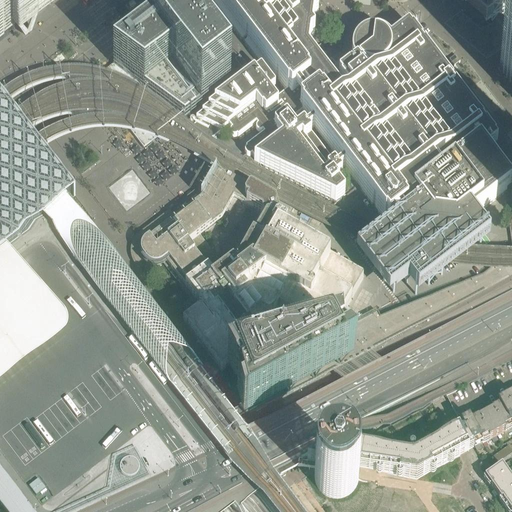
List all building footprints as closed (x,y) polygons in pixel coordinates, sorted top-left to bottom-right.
[(0,0),(0,75),(78,177),(101,255),(124,286),(119,290),(127,300),(133,296),(149,318),(151,317),(156,313),(159,311),(129,273),(126,269),(122,258),(108,174),(142,148),(92,82),(151,37),(178,16),(184,24),(229,82),(247,68),(194,0),(0,0)] [(281,87),(286,94),(274,103),(266,93),(270,90),(266,84),(264,81),(261,77),(260,76),(258,77),(191,128),(175,141),(179,143),(190,150),(196,140),(196,142),(197,144),(198,146),(200,146),(202,146),(203,146),(204,146),(205,145),(206,147),(210,144),(209,142),(210,142),(211,141),(212,142),(216,139),(215,138),(217,136),(218,137),(222,134),(221,133),(223,131),(224,133),(228,130),(227,128),(228,128),(230,130),(231,132),(230,133),(230,135),(230,136),(230,137),(232,139),(233,140),(235,140),(237,139),(238,140),(239,139),(240,140),(244,137),(243,136),(245,134),(246,136),(250,133),(249,131),(251,130),(252,131),(256,128),(255,127),(257,125),(258,126),(262,123),(261,122),(262,121),(263,123),(262,125),(262,126),(262,128),(263,130),(265,130),(267,130),(268,130),(270,132),(269,132),(245,150),(246,151),(245,153),(245,155),(245,156),(245,157),(246,158),(248,159),(250,159),(252,158),(253,161),(252,162),(258,166),(335,203),(344,197),(344,196),(344,195),(341,191),(339,188),(335,183),(339,180),(341,178),(341,176),(339,174),(344,170),(369,202),(361,208),(364,212),(365,213),(367,216),(372,223),(373,222),(376,226),(383,221),(385,223),(386,222),(388,225),(389,225),(390,225),(393,223),(401,217),(404,221),(356,258),(389,301),(408,286),(417,298),(489,243),(480,232),(482,230),(483,229),(483,228),(481,226),(478,222),(474,217),(478,214),(500,197),(507,192),(506,191),(506,188),(508,187),(507,186),(507,183),(509,182),(487,154),(486,152),(496,144),(497,143),(497,142),(494,139),(495,138),(487,127),(485,125),(484,126),(482,123),(486,120),(458,83),(454,86),(452,83),(456,80),(427,43),(423,46),(421,43),(422,42),(420,40),(420,39),(412,29),(411,30),(409,27),(408,26),(407,27),(391,39),(390,40),(387,37),(384,34),(380,33),(376,32),(372,32),(368,32),(364,34),(361,35),(358,38),(355,41),(353,45),(352,49),(352,53),(352,56),(339,66),(335,69),(333,66),(331,63),(330,64),(328,70),(324,74),(313,59),(308,53),(310,39),(314,36),(314,35),(314,34),(312,31),(313,26),(314,17),(317,14),(318,13),(318,12),(308,0),(216,0),(217,1),(213,5),(248,49),(249,49),(251,52),(250,53),(272,82),(276,79),(278,82),(277,82),(281,87)] [(511,0),(470,0),(461,6),(485,27),(502,15),(511,8),(511,0)] [(434,12),(419,24),(511,145),(511,152),(502,161),(511,174),(511,91),(498,74),(511,65),(511,37),(502,27),(478,46),(453,12),(446,3),(434,12)] [(103,75),(92,83),(100,93),(125,126),(132,135),(144,150),(155,141),(183,120),(184,119),(201,107),(230,84),(178,17),(150,39),(129,56),(115,66),(103,75)] [(511,65),(498,74),(511,91),(511,65)] [(0,260),(36,232),(43,227),(54,219),(66,210),(81,198),(0,91),(0,260)] [(189,197),(169,212),(139,235),(136,238),(133,242),(132,246),(131,250),(131,254),(131,258),(133,262),(135,266),(138,270),(141,268),(146,264),(148,266),(151,267),(154,268),(157,268),(160,267),(162,265),(165,263),(172,273),(193,300),(190,301),(179,310),(187,320),(183,323),(195,339),(197,341),(216,366),(217,368),(221,372),(222,372),(259,344),(261,343),(273,321),(278,313),(284,317),(286,318),(309,331),(316,335),(327,341),(328,340),(332,335),(348,306),(363,280),(362,278),(297,241),(301,232),(306,225),(290,217),(298,204),(296,203),(301,194),(262,172),(257,181),(256,180),(255,180),(251,187),(247,185),(253,175),(258,166),(252,162),(253,161),(252,158),(250,159),(248,159),(246,158),(245,157),(232,167),(226,172),(225,172),(220,169),(219,169),(217,172),(213,178),(213,179),(192,195),(189,197)] [(190,370),(66,210),(64,212),(59,215),(43,227),(165,390),(167,369),(190,370)] [(241,425),(351,365),(350,364),(355,361),(391,341),(375,312),(332,335),(328,340),(328,341),(316,347),(305,350),(306,352),(235,371),(225,373),(238,398),(235,400),(241,425)] [(276,419),(276,421),(276,423),(276,425),(278,427),(280,428),(282,429),(284,429),(287,428),(289,433),(287,435),(285,437),(283,440),(283,443),(283,446),(283,449),(285,451),(287,454),(289,455),(292,456),(295,457),(298,456),(301,455),(448,376),(427,336),(419,341),(401,351),(400,351),(375,364),(374,365),(373,366),(373,367),(371,372),(369,372),(367,379),(364,386),(362,391),(358,396),(353,400),(306,425),(302,418),(349,393),(350,392),(351,391),(352,390),(353,388),(353,387),(350,387),(350,385),(350,383),(348,382),(347,381),(345,381),(343,381),(280,415),(278,417),(276,419)] [(456,390),(445,397),(445,398),(459,422),(460,425),(468,420),(472,427),(483,420),(488,418),(501,411),(498,404),(506,400),(511,396),(511,360),(510,362),(472,382),(464,386),(456,390)] [(481,445),(511,429),(511,427),(511,426),(511,411),(506,400),(498,404),(501,411),(488,418),(483,420),(472,427),(468,420),(460,425),(473,448),(480,444),(481,445)] [(447,434),(444,429),(432,406),(358,445),(412,454),(447,434)] [(327,451),(307,462),(319,464),(317,466),(315,470),(315,473),(314,477),(314,481),(316,485),(317,489),(320,492),(323,495),(326,497),(328,498),(332,499),(337,500),(341,499),(345,498),(348,496),(352,493),(354,490),(356,486),(358,482),(358,481),(358,480),(358,478),(358,475),(357,471),(359,471),(369,472),(378,474),(387,476),(388,476),(393,477),(398,477),(416,481),(433,472),(442,467),(452,461),(458,458),(460,457),(468,453),(468,452),(473,449),(473,448),(460,425),(459,422),(453,425),(445,429),(447,434),(449,437),(441,442),(432,447),(422,452),(413,457),(402,455),(392,454),(382,452),(372,450),(362,449),(346,446),(345,443),(350,440),(349,439),(335,447),(327,451)] [(511,453),(508,448),(492,459),(494,461),(506,453),(508,456),(511,453)] [(496,464),(508,456),(506,453),(494,461),(496,464)] [(490,468),(486,461),(481,464),(485,471),(490,468)] [(511,504),(511,482),(502,468),(483,481),(487,486),(488,486),(493,492),(491,494),(495,499),(497,497),(500,502),(502,504),(500,505),(504,511),(511,504)]
